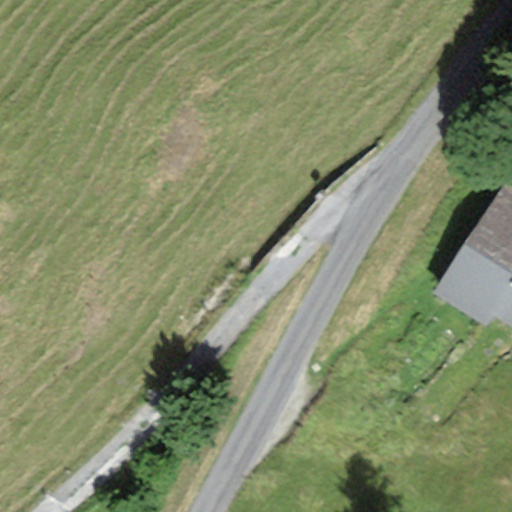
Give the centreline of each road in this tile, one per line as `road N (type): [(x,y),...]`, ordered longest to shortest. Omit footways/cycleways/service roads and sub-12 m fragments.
road 1 (unclassified): [(212,511),(378,201),(511,51)]
road 2 (track): [(59,511),(216,352),(361,175),(388,162),(407,168)]
